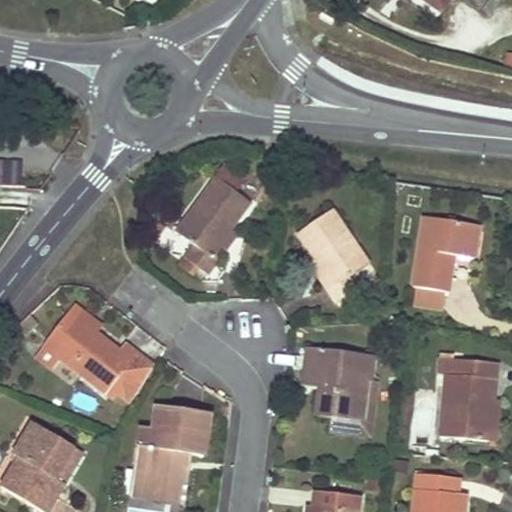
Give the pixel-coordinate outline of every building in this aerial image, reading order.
[(418,0),(438,14),(447,0),(418,0)] [(173,232),(193,246),(177,267),(193,279),(199,271),(208,277),(218,263),(212,259),(251,205),(250,204),(213,177),(173,232)] [(349,277),(358,271),(366,266),(331,212),(297,234),(333,288),(327,292),(336,305),(358,291),(349,277)] [(416,288),(430,290),(445,293),(448,293),(454,256),(474,259),(479,228),(423,219),(412,287),(416,288)] [(430,290),(416,288),(413,305),(442,309),(445,293),(430,290)] [(101,326),(74,306),(68,314),(95,335),(101,326)] [(141,387),(154,364),(123,342),(117,352),(95,335),(68,314),(44,346),(46,347),(37,359),(53,371),(62,360),(106,393),(116,381),(122,373),(141,387)] [(320,390),(317,418),(332,419),(351,422),(349,435),(371,437),(374,411),(367,410),(370,384),(373,358),(306,350),(303,377),(322,379),(320,390)] [(451,377),(452,361),(437,360),(436,376),(444,377),(447,377),(451,377)] [(451,377),(447,377),(444,377),(439,438),(487,441),(490,403),(494,403),(497,365),(452,361),(451,377)] [(136,395),(141,387),(122,373),(116,381),(136,395)] [(320,390),(322,379),(303,377),(301,387),(320,390)] [(367,410),(374,411),(377,385),(370,384),(367,410)] [(490,403),(487,441),(496,442),(499,403),(494,403),(490,403)] [(152,432),(147,431),(141,430),(137,449),(135,448),(131,472),(140,473),(138,490),(184,497),(188,471),(182,470),(184,455),(202,458),(209,416),(156,408),(152,432)] [(332,419),(330,433),(349,435),(351,422),(332,419)] [(29,425),(20,441),(10,456),(15,459),(0,484),(0,488),(40,511),(47,511),(63,486),(54,480),(72,450),(29,425)] [(54,480),(63,486),(81,455),(72,450),(54,480)] [(128,496),(183,505),(184,497),(138,490),(140,473),(131,472),(128,496)] [(463,511),(465,496),(459,495),(460,480),(416,476),(412,511),(463,511)] [(307,507),(306,511),(358,511),(361,500),(314,494),(312,508),(307,507)]
